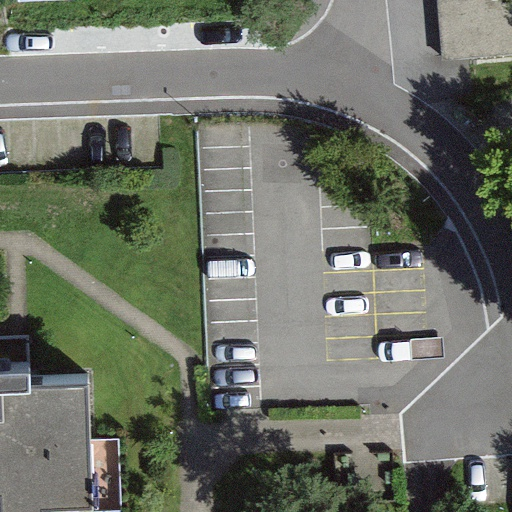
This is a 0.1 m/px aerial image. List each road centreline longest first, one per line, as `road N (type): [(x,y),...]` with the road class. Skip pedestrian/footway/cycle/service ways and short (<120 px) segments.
road 1 (residential): [(365,84),(0,85)]
road 2 (residential): [(511,246),(442,148),(365,84)]
